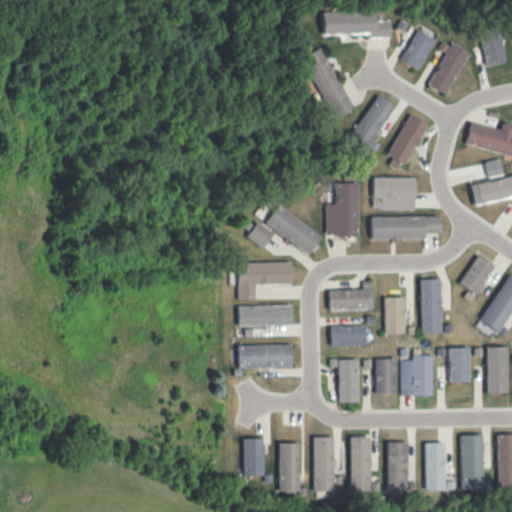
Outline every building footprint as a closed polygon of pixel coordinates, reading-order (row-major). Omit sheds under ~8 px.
[(321,34),(367,33),(367,37),(388,36),(388,20),(373,20),(373,11),(320,12),(321,34)] [(432,39),(415,29),(398,59),(415,69),(432,39)] [(504,60),(496,29),(476,34),(484,65),(504,60)] [(467,52),(450,41),(425,83),(442,94),(467,52)] [(331,118),(351,108),(318,47),(299,57),(331,118)] [(365,146),(393,106),(376,94),(348,134),(365,146)] [(425,123),(408,113),(384,154),(390,157),(386,164),(397,170),(425,123)] [(511,124),(499,121),(497,128),(469,121),(463,144),(511,155),(511,124)] [(482,161),(485,177),(501,174),(498,158),(482,161)] [(511,174),(468,185),(472,204),(511,195),(511,174)] [(412,209),(413,177),(370,176),(370,208),(412,209)] [(355,181),(332,182),(333,203),(323,203),(323,235),(356,235),(355,181)] [(319,235),(275,204),(262,223),(306,254),(319,235)] [(369,238),(423,238),(423,233),(438,232),(438,215),(369,216),(369,238)] [(260,248),(271,233),(255,221),(244,236),(260,248)] [(493,266),(476,254),(457,282),(473,294),(493,266)] [(235,299),(252,299),(252,284),(289,284),(289,261),(235,262),(235,299)] [(511,307),(511,277),(508,274),(477,318),(496,331),(511,307)] [(419,332),(439,332),(438,278),(418,278),(419,332)] [(382,297),(382,333),(403,332),(402,296),(382,297)] [(289,304),(235,305),(236,325),(289,324),(289,304)] [(363,325),(329,325),(329,345),(363,345),(363,325)] [(235,345),(235,368),(289,366),(288,344),(235,345)] [(505,346),(484,346),(484,392),(505,391),(505,346)] [(466,347),(447,347),(447,382),(467,381),(466,347)] [(430,394),(429,354),(409,355),(409,359),(398,360),(399,395),(430,394)] [(356,358),(328,358),(328,366),(336,366),(336,401),(355,402),(356,358)] [(393,358),(373,358),(374,393),(394,392),(393,358)] [(511,432),(495,433),(496,487),(511,487),(511,432)] [(458,489),(480,489),(481,435),(459,434),(458,489)] [(311,490),(332,490),(331,436),(311,436),(311,490)] [(367,436),(347,436),(348,491),(368,491),(367,436)] [(261,475),(260,437),(240,438),(241,475),(261,475)] [(405,441),(385,441),(385,490),(405,490),(405,441)] [(276,491),(296,491),(297,442),(276,442),(276,491)] [(423,489),(443,489),(442,442),(422,442),(423,489)]
